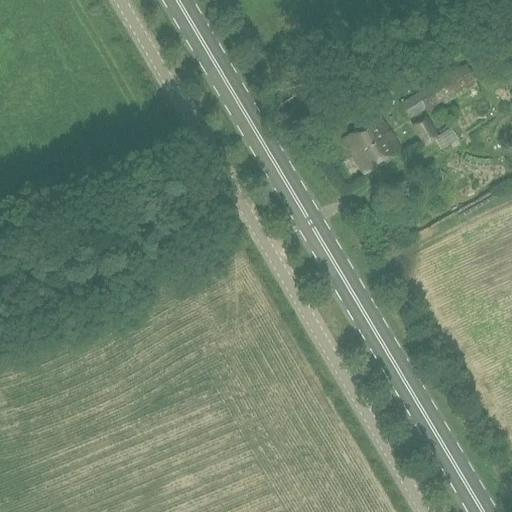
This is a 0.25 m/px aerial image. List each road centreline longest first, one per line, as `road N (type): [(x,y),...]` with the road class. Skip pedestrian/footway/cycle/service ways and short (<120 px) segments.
road 1 (primary): [(481,511),(176,0)]
road 2 (unclassified): [(423,511),(120,0)]
